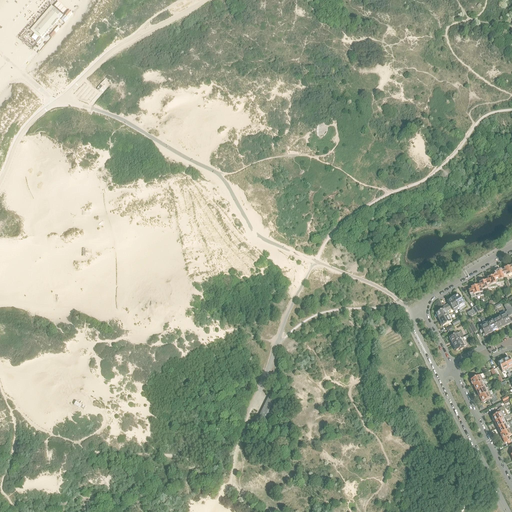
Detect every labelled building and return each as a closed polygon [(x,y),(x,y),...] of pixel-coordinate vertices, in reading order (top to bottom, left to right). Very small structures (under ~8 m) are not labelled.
[(68,13),(63,8),(43,31),(47,35),(51,38),(59,29),(61,31),(66,25),(62,21),(68,13)] [(329,130),(329,128),(329,127),(328,126),(327,124),(324,123),(322,124),(320,125),(319,126),(318,129),(317,131),(318,134),(319,136),(321,137),(323,137),(326,135),(328,133),(329,130)] [(511,274),(511,273),(510,267),(504,268),(505,270),(505,271),(502,272),(504,279),(507,278),(507,276),(511,274)] [(504,279),(502,272),(502,271),(496,273),(497,275),(496,275),(494,276),(496,284),(499,283),(505,282),(504,279)] [(496,284),(494,276),(488,278),(488,280),(485,281),(487,289),(491,288),(491,285),(496,284)] [(488,292),(487,289),(485,281),(479,283),(480,285),(477,286),(479,294),(480,296),(483,296),(483,293),(488,292)] [(479,294),(477,286),(471,288),(472,290),(468,291),(471,299),(474,298),(477,298),(480,298),(480,296),(479,294)] [(464,305),(458,295),(457,296),(457,295),(454,297),(455,297),(452,298),(458,308),(464,305)] [(458,308),(452,298),(450,300),(450,299),(447,301),(448,301),(447,302),(449,305),(446,306),(449,311),(452,309),(452,311),(455,309),(456,310),(458,308)] [(510,320),(508,317),(511,315),(511,309),(509,303),(504,306),(506,311),(507,312),(505,313),(504,311),(499,313),(499,314),(500,315),(502,319),(501,320),(502,320),(501,321),(501,322),(504,327),(507,326),(509,325),(511,324),(509,320),(510,320)] [(447,313),(449,311),(446,306),(443,308),(442,308),(443,310),(436,314),(436,315),(437,318),(437,317),(439,320),(448,316),(447,313)] [(470,318),(475,315),(472,310),(467,313),(470,318)] [(504,327),(501,322),(501,321),(502,320),(501,320),(502,319),(500,315),(497,317),(497,315),(492,318),(498,331),(501,329),(502,328),(504,327)] [(451,322),(448,316),(439,320),(440,323),(441,326),(442,326),(442,327),(451,322)] [(498,331),(492,318),(488,319),(489,321),(485,323),(487,327),(488,328),(488,327),(489,328),(492,333),(495,332),(495,333),(498,331)] [(492,333),(489,328),(488,327),(488,328),(487,327),(485,323),(479,326),(481,330),(480,330),(482,334),(483,333),(485,337),(487,336),(487,337),(489,335),(490,334),(492,333)] [(460,340),(463,338),(462,337),(460,333),(456,335),(456,334),(452,336),(452,337),(449,338),(449,339),(449,340),(450,342),(451,342),(452,344),(460,340)] [(467,346),(464,341),(466,340),(466,339),(468,338),(468,336),(465,337),(463,338),(460,340),(452,344),(453,347),(453,348),(454,351),(455,350),(456,352),(459,350),(460,351),(463,349),(463,348),(467,346)] [(511,367),(511,364),(509,358),(506,359),(504,360),(503,361),(508,370),(511,367)] [(508,370),(503,361),(498,363),(498,364),(497,364),(498,366),(499,366),(502,373),(508,370)] [(483,381),(482,378),(484,377),(483,376),(485,375),(485,373),(477,377),(477,376),(474,377),(475,378),(471,380),(472,383),(471,383),(472,385),(473,385),(473,386),(483,381)] [(486,386),(483,381),(473,386),(475,388),(474,389),(475,391),(476,391),(486,386)] [(489,392),(486,386),(476,391),(478,394),(477,394),(478,397),(479,396),(479,397),(489,392)] [(492,398),(490,395),(492,394),(492,393),(494,391),(493,390),(489,392),(479,397),(480,400),(481,402),(482,402),(482,403),(483,403),(484,404),(486,402),(486,401),(492,398)] [(270,414),(273,407),(276,401),(268,397),(257,420),(260,422),(261,420),(264,421),(268,413),(270,414)] [(505,418),(506,417),(504,412),(506,411),(506,410),(498,414),(498,413),(495,414),(496,415),(492,417),(493,420),(492,420),(493,422),(494,422),(494,423),(505,418)] [(507,423),(506,421),(511,419),(509,415),(506,417),(505,418),(494,423),(496,425),(495,426),(496,428),(497,428),(497,429),(507,423)] [(510,429),(507,423),(497,429),(499,431),(498,431),(499,434),(500,433),(500,434),(510,429)] [(508,438),(511,435),(511,433),(511,432),(511,431),(511,428),(510,429),(500,434),(501,437),(502,439),(503,439),(503,441),(504,443),(505,443),(505,444),(509,441),(508,438)]
